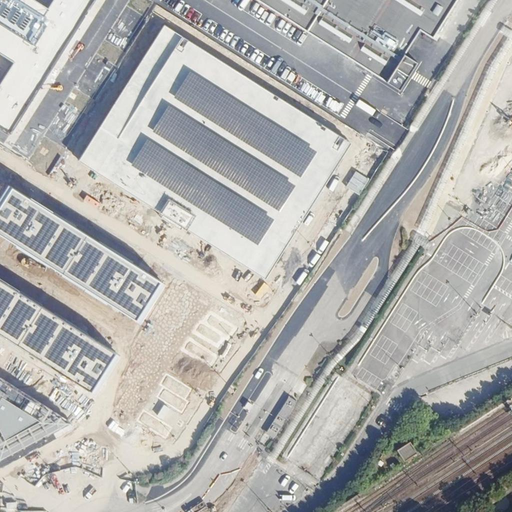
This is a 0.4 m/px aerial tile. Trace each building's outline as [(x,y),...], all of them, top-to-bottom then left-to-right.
[(92,0),(0,0),(0,124),(10,131),(92,0)] [(279,0),(394,69),(404,53),(420,31),(432,39),(456,0),(279,0)] [(353,142),(165,24),(79,160),(267,278),(298,227),(335,170),(353,142)] [(331,181),(328,187),(338,191),(340,184),(331,181)] [(165,284),(12,185),(0,202),(0,234),(139,324),(165,284)] [(118,356),(0,279),(0,335),(92,395),(118,356)] [(0,458),(72,422),(0,376),(0,458)] [(323,478),(370,396),(347,383),(338,399),(338,398),(328,416),(319,411),(317,414),(312,411),(285,457),(323,478)] [(274,438),(298,401),(290,396),(266,433),(274,438)] [(398,450),(405,461),(418,452),(411,441),(398,450)]
